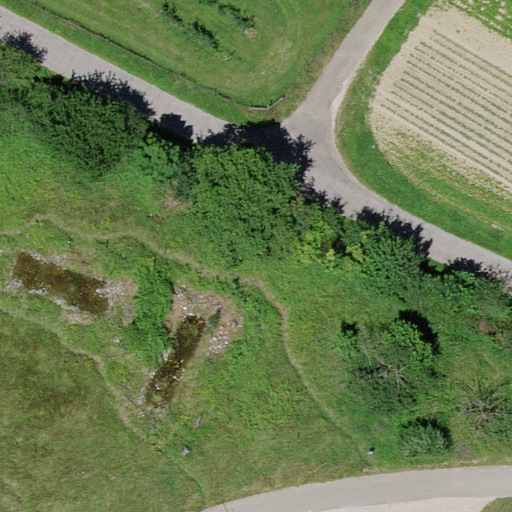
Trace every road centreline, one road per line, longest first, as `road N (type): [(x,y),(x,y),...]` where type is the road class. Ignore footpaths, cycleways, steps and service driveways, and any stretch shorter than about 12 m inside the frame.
road 1 (track): [(0,18),(511,277)]
road 2 (track): [(253,511),(285,500),(449,480),(511,482)]
road 3 (track): [(281,161),(389,0)]
